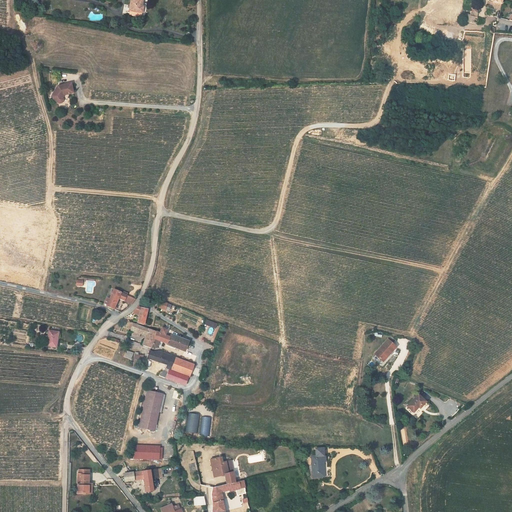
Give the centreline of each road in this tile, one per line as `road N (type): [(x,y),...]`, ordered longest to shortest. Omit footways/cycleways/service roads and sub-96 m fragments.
road 1 (track): [(511,120),(438,131),(374,122),(310,126),(295,142),(275,224),(265,232),(158,210)]
road 2 (residential): [(198,0),(196,109),(166,181),(139,298)]
road 3 (track): [(370,0),(356,78),(200,75)]
road 4 (residential): [(139,298),(196,344),(188,386),(84,356)]
road 5 (track): [(160,202),(48,188),(54,218),(41,293)]
road 6 (track): [(48,188),(54,138),(17,36)]
road 7 (residential): [(398,471),(511,376)]
road 8 (track): [(398,471),(386,380),(403,344)]
road 9 (residential): [(0,283),(118,317)]
road 10 (residential): [(67,417),(142,511)]
